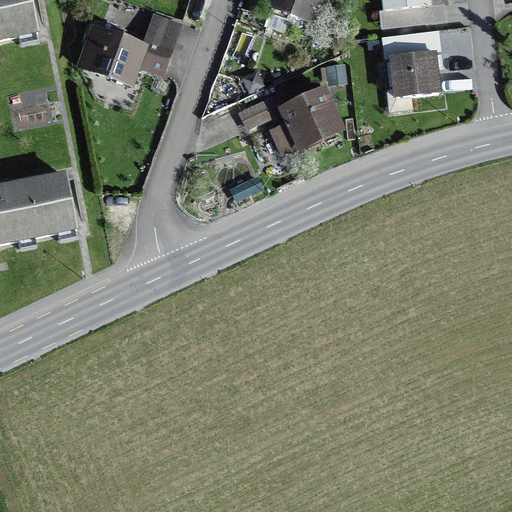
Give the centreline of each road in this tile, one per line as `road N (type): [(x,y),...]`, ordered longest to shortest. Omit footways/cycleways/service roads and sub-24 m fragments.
road 1 (secondary): [(168,273),(358,186),(496,143)]
road 2 (residential): [(168,273),(155,213),(228,0)]
road 3 (secondary): [(0,351),(168,273)]
road 4 (residential): [(478,0),(496,143)]
